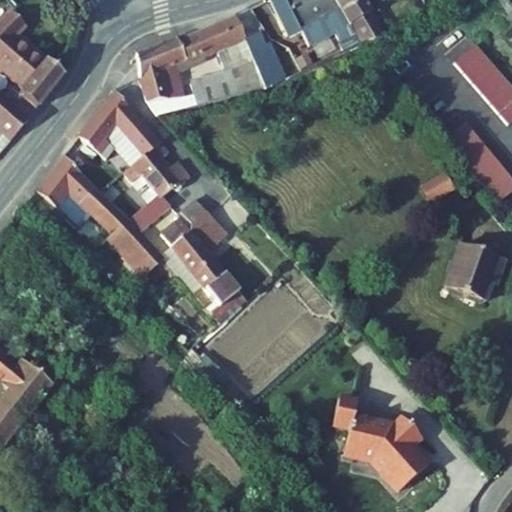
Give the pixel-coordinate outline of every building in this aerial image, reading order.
[(303,42),(332,28),(336,34),(342,31),(345,36),(319,47),(321,51),(311,56),(316,67),(360,47),(332,0),(272,0),(269,2),(287,38),(290,37),(299,32),(303,42)] [(378,27),(361,0),(332,0),(360,47),(384,38),(378,27)] [(249,11),(236,18),(244,40),(259,34),(249,11)] [(22,89),(9,104),(28,120),(29,119),(64,77),(45,61),(17,36),(25,28),(10,13),(0,23),(0,70),(15,84),(22,89)] [(175,40),(134,56),(140,86),(145,103),(183,98),(175,65),(185,61),(186,65),(216,53),(224,72),(190,81),(194,96),(196,108),(265,89),(244,40),(236,18),(177,42),(175,40)] [(385,24),(378,27),(384,38),(391,36),(385,24)] [(290,37),(295,46),(303,42),(299,32),(290,37)] [(284,81),(268,45),(265,46),(259,34),(244,40),(265,89),(284,81)] [(511,119),(511,92),(471,45),(451,62),(504,125),(511,119)] [(10,90),(0,81),(0,95),(9,104),(22,89),(15,84),(10,90)] [(159,145),(113,93),(77,139),(105,162),(114,150),(105,142),(109,136),(135,166),(159,145)] [(0,150),(2,153),(20,130),(28,120),(9,104),(0,95),(0,150)] [(145,103),(156,118),(196,108),(194,96),(183,98),(145,103)] [(511,190),(511,180),(463,123),(442,140),(496,204),(511,190)] [(141,216),(142,217),(132,227),(140,235),(169,209),(162,199),(172,189),(176,191),(179,191),(182,188),(183,184),(189,180),(176,165),(167,172),(159,162),(167,155),(159,145),(135,166),(122,177),(148,209),(141,216)] [(81,178),(63,158),(24,207),(50,231),(68,211),(60,206),(67,197),(110,237),(107,241),(126,261),(130,258),(147,277),(163,262),(160,258),(140,235),(132,227),(81,178)] [(443,175),(421,188),(430,205),(453,191),(443,175)] [(245,303),(209,260),(189,235),(188,233),(205,216),(207,214),(194,201),(177,218),(179,221),(160,237),(170,250),(202,288),(217,308),(208,315),(218,328),(245,303)] [(189,235),(209,219),(205,216),(188,233),(189,235)] [(229,241),(209,219),(189,235),(209,260),(229,241)] [(484,304),(499,261),(459,246),(443,289),(484,304)] [(202,288),(170,250),(160,258),(163,262),(192,296),(202,288)] [(178,362),(188,353),(177,342),(167,350),(178,362)] [(0,386),(6,392),(0,399),(0,429),(11,437),(51,385),(21,362),(17,367),(0,351),(0,386)] [(352,420),(355,406),(337,402),(332,425),(349,429),(345,446),(372,451),(371,462),(395,489),(403,489),(427,467),(409,447),(409,444),(403,437),(411,430),(402,420),(392,430),(390,428),(352,420)] [(0,451),(11,437),(0,429),(0,451)] [(419,437),(411,430),(403,437),(409,444),(409,447),(419,437)] [(372,451),(345,446),(343,457),(364,461),(371,462),(372,451)]
